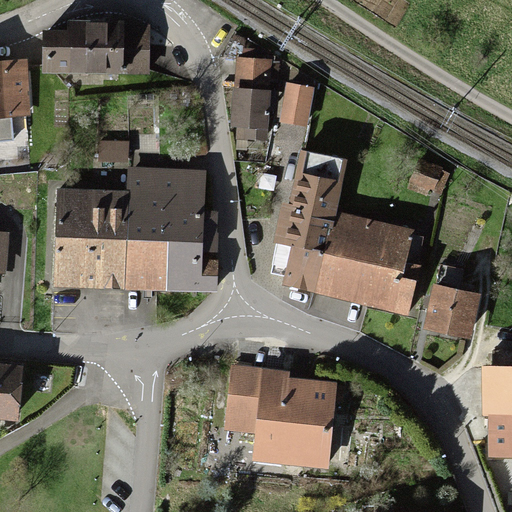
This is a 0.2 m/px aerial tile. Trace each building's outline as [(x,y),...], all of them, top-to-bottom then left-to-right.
[(37,28),(37,62),(155,61),(155,27),(134,27),(134,13),(67,14),(67,27),(37,28)] [(235,55),(230,120),(263,122),(268,57),(235,55)] [(0,111),(26,111),(26,59),(0,59),(0,111)] [(412,157),(404,178),(430,189),(438,168),(412,157)] [(291,234),(280,270),(405,307),(418,263),(403,258),(412,230),(332,206),(340,179),(290,164),(271,228),(291,234)] [(57,185),(55,281),(211,285),(213,208),(200,207),(201,169),(132,167),(132,187),(57,185)] [(436,275),(425,317),(467,327),(477,285),(436,275)] [(511,354),(490,355),(490,438),(511,438),(511,354)] [(20,360),(0,357),(0,408),(14,410),(20,360)] [(330,373),(215,361),(202,474),(291,484),(294,452),(321,455),(330,373)]
